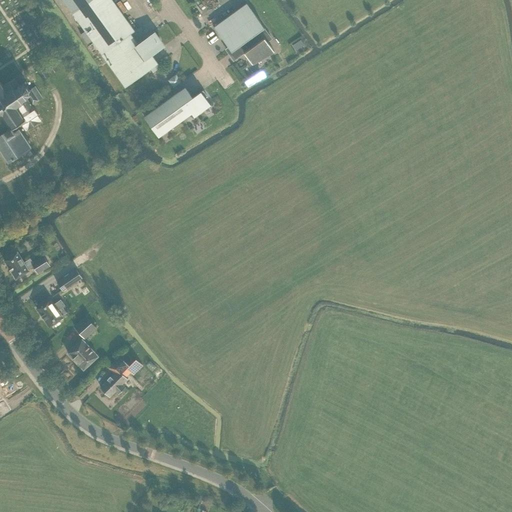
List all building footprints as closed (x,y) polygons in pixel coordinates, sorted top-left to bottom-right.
[(61,0),(72,13),(125,87),(158,63),(152,55),(163,47),(153,33),(138,44),(130,34),(134,31),(112,0),(61,0)] [(266,38),(269,35),(246,3),(213,27),(231,52),(237,48),(242,55),(244,53),(252,64),(274,51),(266,38)] [(302,40),(294,45),(297,50),(305,44),(302,40)] [(46,66),(51,74),(57,70),(52,63),(46,66)] [(44,68),(39,72),(44,80),(50,76),(44,68)] [(22,124),(26,130),(40,120),(37,115),(38,114),(32,105),(43,98),(35,86),(30,89),(27,85),(23,83),(18,85),(14,79),(3,86),(0,81),(0,148),(3,153),(2,155),(6,160),(8,160),(9,161),(20,154),(24,159),(32,154),(28,148),(30,146),(18,127),(22,124)] [(193,97),(185,87),(144,117),(158,137),(191,113),(194,117),(210,105),(205,98),(207,96),(203,90),(193,97)] [(4,260),(15,279),(29,270),(28,270),(33,266),(37,273),(49,266),(43,255),(32,262),(30,258),(24,262),(17,252),(4,260)] [(57,281),(61,290),(82,280),(78,271),(57,281)] [(63,317),(58,310),(65,306),(61,300),(54,304),(50,299),(36,308),(49,326),(63,317)] [(85,338),(96,328),(86,317),(75,327),(85,338)] [(68,352),(83,369),(98,356),(82,339),(68,352)] [(127,364),(120,356),(109,367),(115,373),(101,387),(110,396),(115,390),(118,393),(125,387),(122,384),(127,378),(125,376),(131,371),(133,372),(141,364),(134,357),(127,364)] [(7,403),(0,407),(0,408),(4,414),(11,409),(7,403)]
